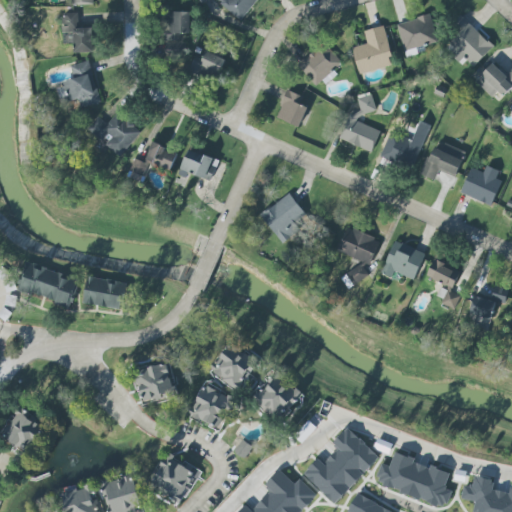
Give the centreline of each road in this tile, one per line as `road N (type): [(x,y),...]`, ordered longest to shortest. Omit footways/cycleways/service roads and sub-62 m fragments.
road 1 (residential): [(511,254),(152,94),(130,63),(127,0)]
road 2 (residential): [(494,0),(334,2),(301,10),(281,22),(229,128)]
road 3 (residential): [(222,511),(337,430),(365,429),(425,456),(511,479)]
road 4 (residential): [(187,511),(221,463),(190,441),(152,435),(72,345)]
road 5 (residential): [(0,375),(16,352),(145,336),(185,308),(194,287)]
